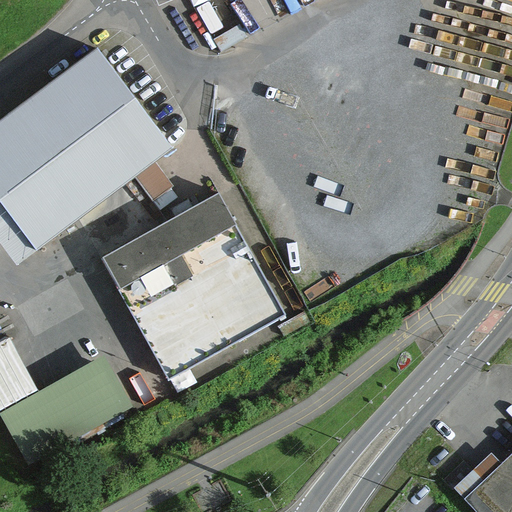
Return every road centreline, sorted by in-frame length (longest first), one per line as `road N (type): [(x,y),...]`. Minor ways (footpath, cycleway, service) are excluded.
road 1 (tertiary): [(511,295),(324,511)]
road 2 (residential): [(115,0),(0,84)]
